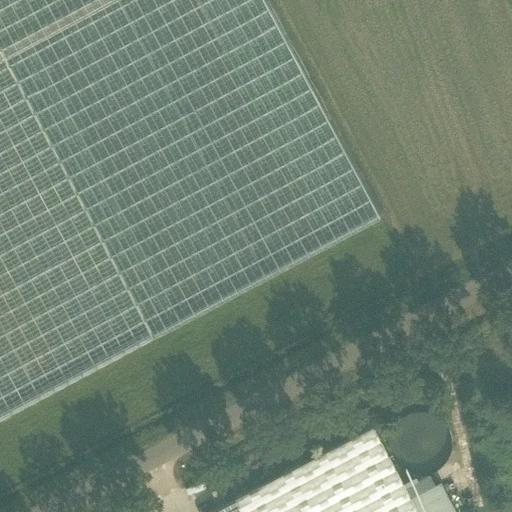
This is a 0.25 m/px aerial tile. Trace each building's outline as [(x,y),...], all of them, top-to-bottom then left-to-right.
[(0,0),(0,417),(380,215),(265,0),(0,0)] [(451,446),(452,440),(451,435),(450,429),(446,422),(443,418),(438,414),(432,411),(426,409),(420,409),(412,410),(407,412),(402,415),(398,419),(394,424),(391,431),(390,436),(390,442),(390,447),(392,453),(396,459),(400,464),(406,468),(411,470),(416,471),(422,471),(429,470),(434,468),(439,465),(443,462),(447,457),(450,451),(451,446)] [(417,511),(411,497),(373,425),(236,497),(243,511),(417,511)] [(411,497),(417,511),(457,511),(441,481),(436,484),(411,497)] [(243,511),(236,497),(206,511),(243,511)]
